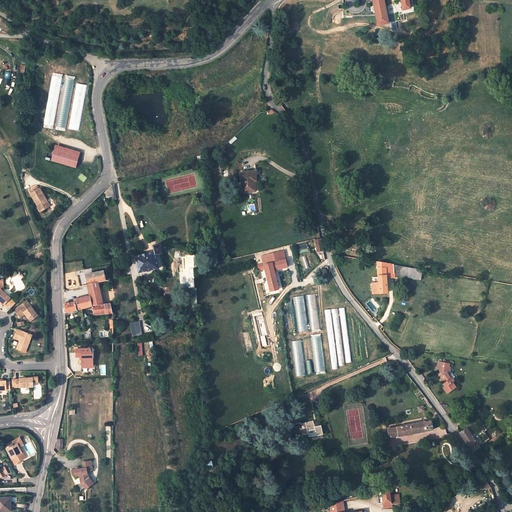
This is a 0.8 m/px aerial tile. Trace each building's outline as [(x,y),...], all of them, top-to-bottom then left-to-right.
[(366,2),(373,2),(376,15),(378,24),(388,22),(383,0),(401,0),(403,9),(411,7),(410,0),(358,0),(359,2),(366,2)] [(376,15),(373,2),(366,2),(365,7),(362,11),(358,13),(353,13),(349,11),(347,8),(344,9),(344,16),(376,15)] [(54,129),(62,74),(52,72),(44,127),(54,129)] [(64,75),(57,129),(67,131),(74,76),(64,75)] [(79,130),(87,85),(77,83),(69,129),(79,130)] [(79,152),(56,145),(52,159),(74,166),(79,152)] [(243,194),(255,192),(254,182),(256,181),(255,172),(241,173),(243,194)] [(41,204),(45,211),(52,207),(41,188),(39,190),(36,184),(27,189),(37,206),(41,204)] [(114,197),(112,185),(109,187),(106,189),(105,191),(107,198),(114,197)] [(141,255),(135,256),(140,272),(159,268),(156,254),(163,253),(161,244),(152,246),(154,252),(145,254),(145,252),(141,253),(141,255)] [(287,268),(284,251),(276,253),(263,256),(264,262),(258,264),(260,271),(266,270),(270,292),(279,290),(275,271),(287,268)] [(387,277),(386,264),(377,262),(378,270),(373,270),(373,278),(378,277),(379,282),(380,293),(388,293),(387,277)] [(394,265),(386,264),(387,277),(394,278),(394,276),(394,265)] [(399,277),(410,278),(411,268),(399,266),(394,265),(394,276),(399,277)] [(411,268),(410,278),(420,279),(422,270),(421,270),(411,268)] [(86,274),(87,284),(99,282),(106,280),(105,270),(86,274)] [(8,307),(13,301),(3,292),(2,280),(0,279),(0,302),(3,304),(4,303),(8,307)] [(92,307),(103,305),(99,282),(87,284),(89,291),(90,296),(92,307)] [(373,294),(380,293),(379,282),(372,283),(373,294)] [(311,330),(320,328),(315,294),(307,295),(311,330)] [(79,298),(82,310),(92,307),(90,296),(79,298)] [(304,296),(295,297),(299,332),(308,331),(304,296)] [(78,327),(85,326),(84,318),(82,310),(79,298),(73,299),(74,302),(64,304),(65,314),(64,315),(64,316),(76,315),(78,327)] [(14,310),(19,317),(24,313),(26,315),(30,321),(38,315),(26,300),(14,310)] [(103,305),(92,307),(94,316),(110,313),(110,316),(113,317),(113,312),(111,303),(103,305)] [(131,335),(142,335),(141,322),(130,322),(131,335)] [(17,329),(14,336),(20,339),(19,341),(16,348),(25,352),(31,335),(17,329)] [(316,372),(324,371),(322,334),(313,334),(316,372)] [(298,376),(306,375),(301,340),(292,341),(298,376)] [(83,359),(83,368),(95,368),(95,348),(77,348),(77,359),(83,359)] [(448,365),(449,365),(449,362),(440,360),(439,366),(440,367),(439,374),(441,376),(440,377),(445,385),(444,386),(447,391),(455,386),(452,380),(454,380),(449,373),(450,372),(450,370),(449,371),(447,369),(448,365)] [(32,377),(19,378),(19,380),(15,380),(15,388),(32,386),(32,383),(32,377)] [(6,381),(6,380),(0,379),(0,389),(10,389),(10,381),(6,381)] [(444,409),(447,413),(452,411),(452,406),(441,404),(444,409)] [(310,436),(324,433),(321,425),(315,426),(314,420),(296,424),(298,435),(309,432),(310,436)] [(431,421),(387,431),(388,438),(433,429),(431,421)] [(474,450),(480,446),(467,428),(461,433),(466,441),(473,451),(474,450)] [(11,446),(13,445),(14,446),(17,444),(20,449),(24,446),(20,439),(10,444),(11,446)] [(23,454),(20,449),(17,444),(14,446),(13,445),(11,446),(7,448),(15,465),(22,462),(19,456),(23,454)] [(76,469),(72,470),(72,476),(80,475),(81,482),(86,489),(94,483),(88,475),(87,471),(88,471),(92,470),(91,462),(83,462),(83,468),(79,469),(79,467),(76,467),(76,469)] [(0,476),(8,473),(5,467),(0,469),(0,476)] [(383,503),(392,502),(391,489),(383,491),(383,503)] [(11,497),(0,497),(0,510),(11,510),(11,497)] [(343,501),(333,503),(330,504),(331,511),(344,511),(345,511),(343,501)]
